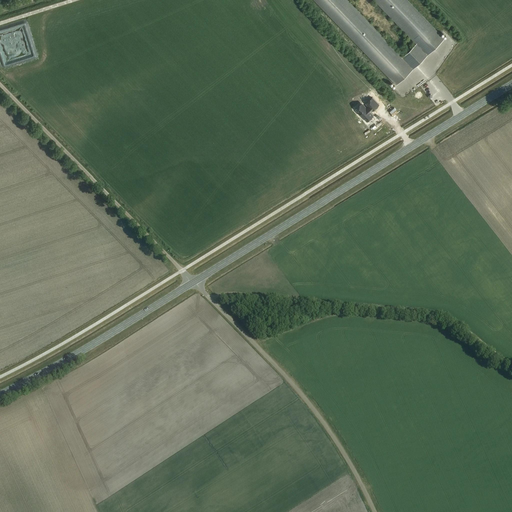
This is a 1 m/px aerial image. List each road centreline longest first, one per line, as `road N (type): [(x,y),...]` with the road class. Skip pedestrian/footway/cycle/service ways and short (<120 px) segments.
road 1 (primary): [(193,282),(511,84)]
road 2 (track): [(211,300),(422,310),(456,321),(511,362)]
road 3 (unclassified): [(373,511),(313,409),(193,282)]
road 4 (unclassified): [(193,282),(0,84)]
road 5 (primary): [(0,394),(193,282)]
